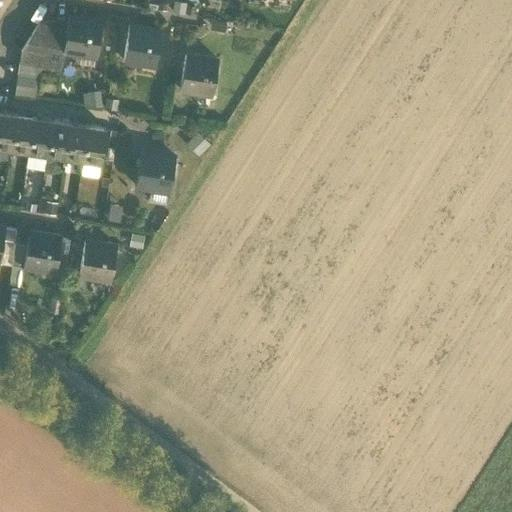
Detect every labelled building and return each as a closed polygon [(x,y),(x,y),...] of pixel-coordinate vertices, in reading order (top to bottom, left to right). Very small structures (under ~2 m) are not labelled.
[(101,21),(69,16),(66,30),(63,50),(95,55),(101,21)] [(54,21),(43,22),(43,26),(37,25),(20,51),(42,54),(40,66),(60,69),(63,50),(66,30),(54,28),(54,21)] [(161,30),(128,25),(123,60),(155,65),(161,30)] [(20,51),(19,62),(40,66),(42,54),(20,51)] [(217,59),(185,55),(179,89),(212,94),(217,59)] [(40,66),(19,62),(17,73),(39,77),(40,66)] [(39,77),(17,73),(15,84),(37,88),(39,77)] [(84,91),(85,105),(104,103),(103,90),(84,91)] [(15,114),(0,111),(0,147),(10,149),(15,114)] [(33,117),(15,114),(10,149),(28,152),(33,117)] [(51,120),(33,117),(28,152),(46,154),(51,120)] [(69,123),(51,120),(46,154),(63,157),(69,123)] [(87,125),(69,123),(63,157),(81,160),(87,125)] [(105,128),(87,125),(81,160),(100,163),(105,128)] [(174,156),(142,150),(136,185),(168,190),(174,156)] [(61,237),(28,232),(26,245),(23,266),(55,271),(61,237)] [(116,246),(84,240),(78,275),(111,280),(116,246)] [(26,245),(14,243),(11,264),(23,266),(26,245)]
